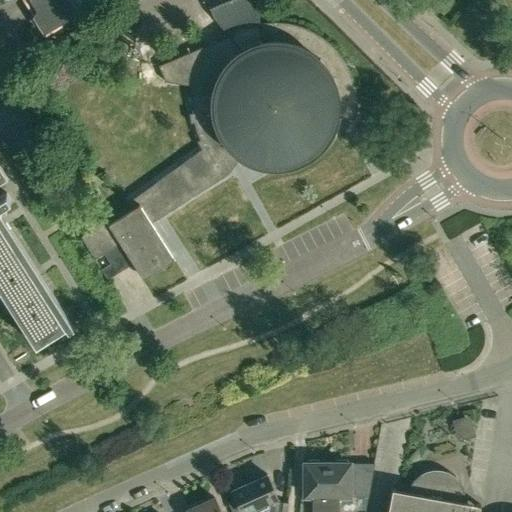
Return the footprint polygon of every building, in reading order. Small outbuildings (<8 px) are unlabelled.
[(29,0),(39,15),(35,18),(47,36),(63,25),(61,22),(76,12),(68,0),(29,0)] [(260,22),(258,0),(219,0),(208,5),(214,17),(229,35),(217,42),(216,40),(203,48),(202,46),(189,54),(188,53),(158,65),(165,80),(190,85),(189,94),(192,94),(192,98),(192,102),(192,107),(192,112),(189,112),(191,123),(194,122),(195,128),(197,133),(200,139),(197,140),(201,148),(89,230),(82,217),(73,223),(81,236),(95,259),(121,242),(143,277),(174,258),(151,223),(194,195),(226,175),(230,173),(239,158),(243,161),(247,163),(250,164),(254,165),(257,166),(261,167),(264,168),(268,169),(275,169),(279,169),(283,169),(287,168),(290,168),(294,167),(298,165),(303,164),(306,162),(310,160),(313,157),(317,155),(320,152),(322,150),(326,147),(328,143),(331,140),(333,136),(335,132),(337,128),(338,124),(340,116),(353,119),(356,102),(354,101),(355,86),(352,86),(350,71),(348,71),(343,57),(341,57),(333,44),(331,46),(320,34),(318,36),(306,27),(304,29),(291,22),(290,24),(275,21),(274,23),(260,22)] [(0,221),(0,213),(1,213),(0,210),(0,206),(11,199),(7,192),(0,196),(0,182),(9,177),(0,163),(0,288),(36,345),(66,326),(0,221)] [(101,269),(108,279),(119,272),(113,262),(101,269)] [(305,462),(305,482),(305,496),(317,496),(316,511),(327,511),(328,462),(319,462),(319,460),(308,460),(308,462),(305,462)] [(327,511),(338,511),(338,495),(369,495),(373,469),(351,468),(351,463),(348,463),(348,460),(336,460),(336,463),(328,462),(327,511)] [(393,488),(390,504),(388,511),(479,511),(481,504),(465,502),(466,496),(464,488),(461,481),(456,476),(449,471),(442,469),(434,469),(427,470),(420,474),(414,479),(410,485),(408,491),(393,488)] [(278,499),(275,492),(267,474),(231,490),(231,492),(233,491),(242,511),(258,511),(260,511),(258,508),(278,499)] [(221,511),(215,497),(188,510),(189,511),(221,511)] [(287,511),(288,505),(278,503),(277,511),(287,511)]
